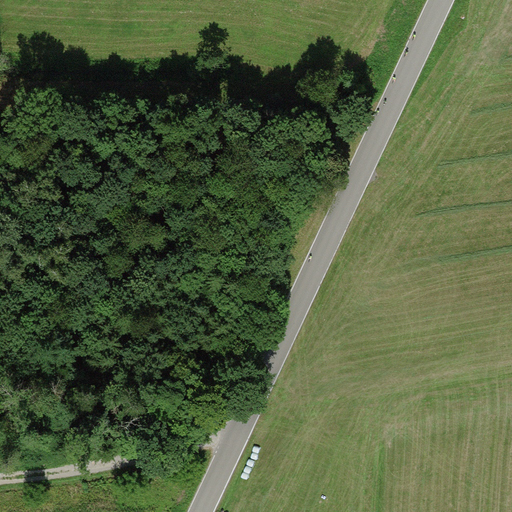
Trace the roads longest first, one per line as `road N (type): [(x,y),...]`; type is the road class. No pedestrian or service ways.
road 1 (unclassified): [(204,511),(443,0)]
road 2 (track): [(0,472),(238,438)]
